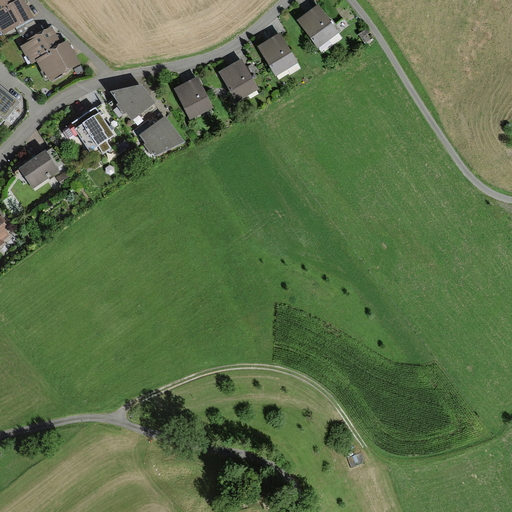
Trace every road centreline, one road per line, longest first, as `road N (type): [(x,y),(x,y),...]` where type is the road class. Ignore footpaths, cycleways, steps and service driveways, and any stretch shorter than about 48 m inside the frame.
road 1 (track): [(466,453),(415,466),(381,462),(337,404),(300,375),(268,368),(230,366),(162,385),(112,418)]
road 2 (residential): [(0,159),(63,98),(106,77),(222,52),(288,0)]
road 3 (track): [(511,199),(483,191),(459,166),(351,0)]
